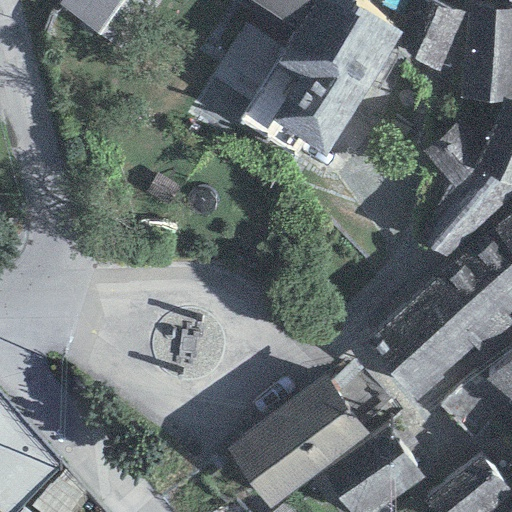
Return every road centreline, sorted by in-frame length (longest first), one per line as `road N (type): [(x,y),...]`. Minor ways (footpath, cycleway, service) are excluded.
road 1 (residential): [(62,304),(197,282),(233,298),(253,345),(230,392),(191,405),(136,377)]
road 2 (residential): [(0,22),(52,214),(62,304)]
road 3 (residential): [(0,313),(4,351),(140,511)]
